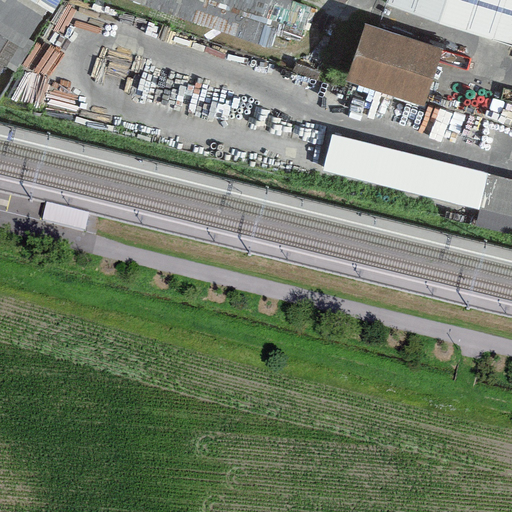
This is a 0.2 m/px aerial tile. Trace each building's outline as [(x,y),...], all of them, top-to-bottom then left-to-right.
[(310,6),(292,0),(148,0),(271,44),(280,20),(302,27),(310,6)] [(511,0),(387,0),(511,40),(511,0)] [(449,54),(371,29),(345,107),(481,152),(494,115),(435,96),(449,54)] [(415,155),(403,190),(431,198),(442,163),(415,155)] [(511,179),(486,175),(477,226),(511,232),(511,179)]
